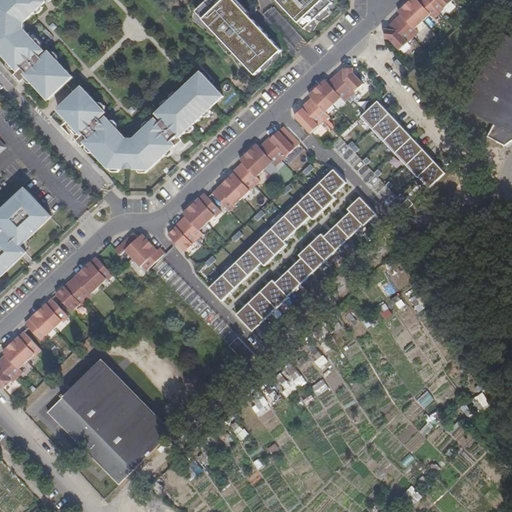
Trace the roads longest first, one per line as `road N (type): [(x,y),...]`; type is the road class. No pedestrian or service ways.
road 1 (residential): [(500,187),(403,228),(114,511)]
road 2 (residential): [(0,332),(113,227),(167,214),(354,39)]
road 3 (residential): [(354,39),(465,155)]
road 4 (unknown): [(101,238),(0,127)]
road 5 (unclassified): [(89,511),(0,414)]
